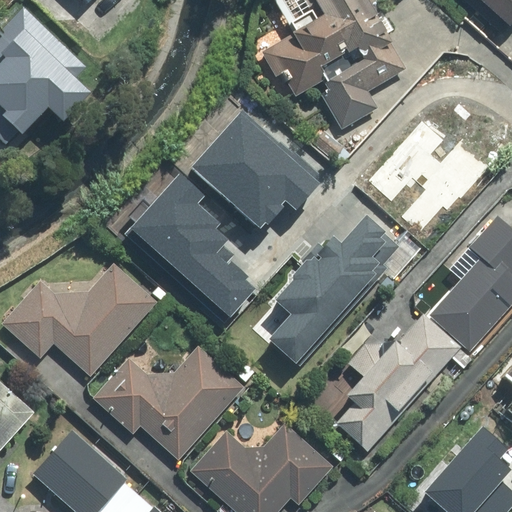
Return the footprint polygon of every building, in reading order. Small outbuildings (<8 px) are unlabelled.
[(266,0),(278,22),(245,40),(280,106),(296,98),(320,143),(375,114),(366,96),(407,74),(384,31),(391,28),(376,0),(266,0)] [(511,0),(453,0),(498,39),(511,22),(511,0)] [(253,343),(283,371),(398,252),(357,212),(325,245),(318,238),(252,308),(270,325),(253,343)] [(511,235),(499,224),(318,423),(360,461),(511,293),(511,235)] [(33,282),(0,317),(0,333),(28,361),(43,345),(84,383),(150,314),(102,269),(63,310),(33,282)] [(123,359),(88,402),(173,470),(236,393),(184,351),(156,386),(123,359)] [(511,353),(478,390),(511,420),(511,353)] [(0,449),(40,409),(0,370),(0,449)] [(221,430),(181,477),(223,511),(274,511),(283,502),(293,511),(305,511),(337,474),(275,422),(249,453),(221,430)] [(180,511),(74,429),(40,472),(92,511),(180,511)]
